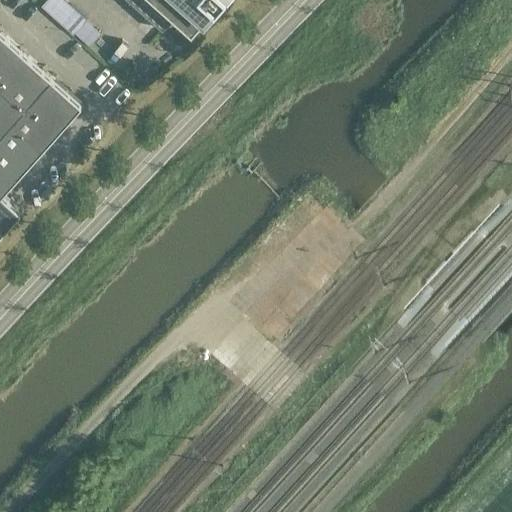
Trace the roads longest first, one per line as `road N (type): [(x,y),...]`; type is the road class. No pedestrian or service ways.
road 1 (secondary): [(0,315),(300,0)]
road 2 (track): [(511,54),(356,224),(234,292),(210,326)]
